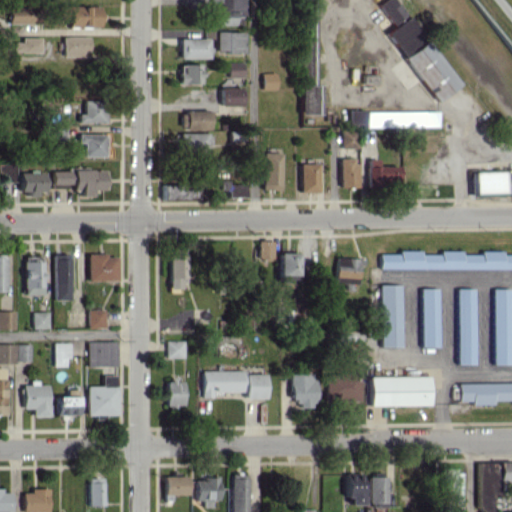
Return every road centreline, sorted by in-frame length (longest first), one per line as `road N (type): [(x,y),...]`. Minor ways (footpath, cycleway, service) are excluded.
road 1 (residential): [(0,448),(511,438)]
road 2 (tertiary): [(0,221),(511,215)]
road 3 (residential): [(138,0),(138,511)]
road 4 (residential): [(251,0),(253,218)]
